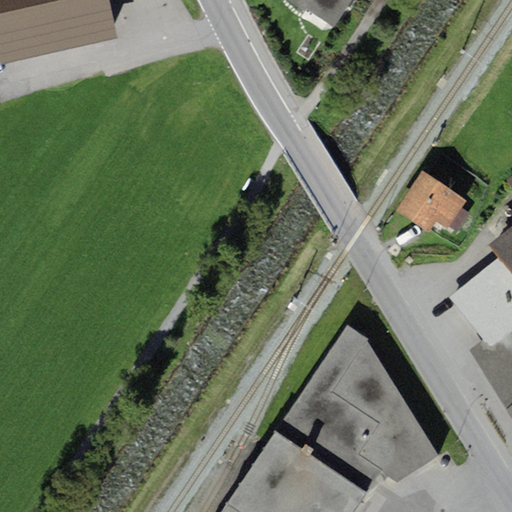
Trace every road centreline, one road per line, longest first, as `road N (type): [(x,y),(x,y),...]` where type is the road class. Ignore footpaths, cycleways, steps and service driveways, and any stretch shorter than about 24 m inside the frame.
road 1 (tertiary): [(506,491),(217,0)]
road 2 (unknown): [(233,31),(23,83),(0,80)]
